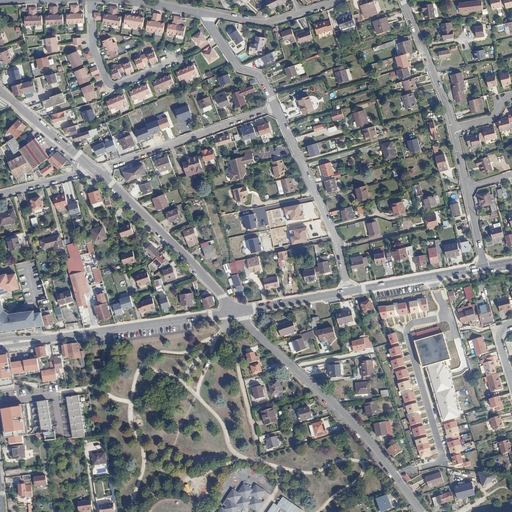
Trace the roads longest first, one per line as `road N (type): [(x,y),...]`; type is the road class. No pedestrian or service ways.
road 1 (unclassified): [(432,276),(448,314),(411,322),(406,332),(443,460),(396,476)]
road 2 (residential): [(396,476),(240,310)]
road 3 (residential): [(349,291),(334,235),(275,107)]
road 4 (tertiary): [(94,169),(232,311)]
road 5 (tertiary): [(40,339),(232,311)]
road 6 (residential): [(94,169),(275,107)]
road 7 (residential): [(92,0),(92,43),(109,85),(176,60)]
road 8 (residential): [(402,0),(452,127)]
road 9 (residential): [(210,14),(264,23),(337,0)]
road 10 (tertiary): [(0,92),(94,169)]
road 11 (residential): [(275,107),(258,74),(236,66),(208,24),(210,14)]
